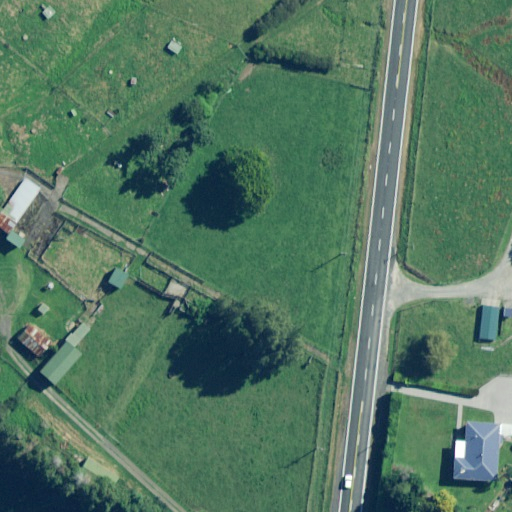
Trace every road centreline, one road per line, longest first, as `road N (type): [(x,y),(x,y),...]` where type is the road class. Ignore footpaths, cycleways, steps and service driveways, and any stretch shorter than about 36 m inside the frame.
road 1 (primary): [(349,511),(403,0)]
road 2 (track): [(511,263),(373,278)]
